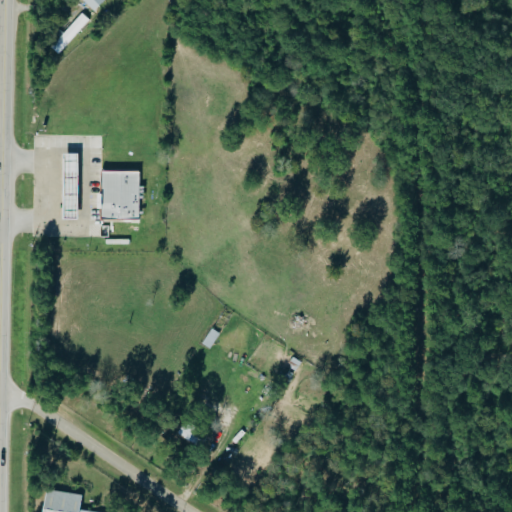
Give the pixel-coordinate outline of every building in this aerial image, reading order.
[(83,0),(95,12),(107,1),(106,0),(83,0)] [(55,43),(63,50),(92,20),(85,13),(55,43)] [(83,219),(83,154),(68,154),(69,220),(83,219)] [(143,220),(144,172),(105,171),(104,219),(143,220)] [(212,349),(222,333),(213,328),(204,344),(212,349)] [(198,447),(208,436),(190,419),(180,430),(198,447)] [(99,511),(84,509),(87,495),(52,489),(47,511),(99,511)]
